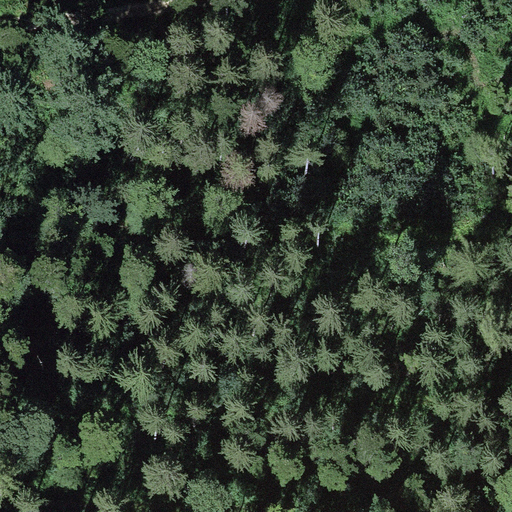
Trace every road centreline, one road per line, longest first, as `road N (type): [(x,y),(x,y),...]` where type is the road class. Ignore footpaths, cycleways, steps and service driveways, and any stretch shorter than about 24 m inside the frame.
road 1 (track): [(0,185),(140,224),(345,241),(511,240)]
road 2 (track): [(0,412),(299,411),(511,398)]
road 3 (track): [(0,488),(232,511)]
road 4 (track): [(200,0),(0,21)]
